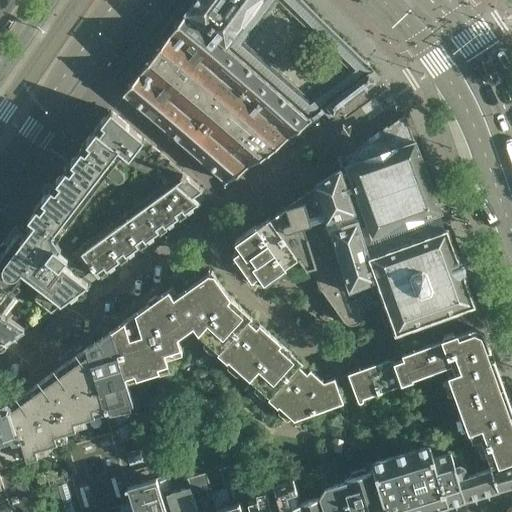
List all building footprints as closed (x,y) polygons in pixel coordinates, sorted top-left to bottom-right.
[(329,119),(381,79),(373,70),(367,63),(305,3),(302,0),(196,0),(186,13),(123,95),(225,182),(310,120),(323,111),(329,119)] [(185,211),(188,208),(199,201),(193,196),(201,190),(201,191),(203,189),(111,111),(60,177),(61,187),(65,190),(31,234),(22,227),(20,230),(16,227),(0,247),(0,258),(1,259),(0,259),(0,285),(10,292),(23,275),(42,287),(35,297),(51,309),(87,283),(88,284),(89,283),(89,282),(91,280),(104,271),(108,274),(117,263),(116,262),(158,231),(185,211)] [(414,141),(405,115),(387,128),(395,149),(415,141),(414,140),(414,141)] [(448,232),(447,228),(446,228),(440,211),(440,210),(441,210),(442,209),(442,208),(442,207),(441,207),(440,207),(438,207),(433,193),(436,191),(435,188),(432,190),(422,162),(425,161),(424,158),(421,159),(416,144),(419,143),(417,140),(415,141),(395,149),(387,128),(386,126),(384,128),(384,129),(380,132),(379,131),(377,133),(378,133),(371,138),(371,137),(368,139),(369,140),(365,143),(364,142),(362,144),(363,145),(345,158),(348,165),(340,169),(316,185),(270,217),(298,257),(306,269),(307,269),(313,290),(320,288),(342,321),(344,322),(345,323),(346,324),(348,324),(350,325),(352,325),(354,325),(355,324),(357,324),(359,322),(360,321),(361,320),(362,318),(362,316),(363,315),(363,314),(363,312),(362,311),(385,301),(396,332),(401,331),(401,330),(414,326),(430,320),(431,322),(440,318),(440,316),(457,310),(470,305),(470,306),(474,304),(473,299),(472,300),(464,276),(465,276),(464,274),(464,273),(466,273),(464,270),(463,270),(460,261),(461,260),(460,257),(459,258),(458,257),(457,255),(456,256),(448,232)] [(55,191),(55,190),(55,189),(54,188),(53,187),(53,186),(51,184),(50,184),(48,184),(47,184),(46,184),(44,185),(43,185),(42,186),(42,187),(41,189),(41,190),(41,191),(41,193),(41,194),(42,195),(43,196),(45,197),(46,198),(47,198),(48,198),(50,198),(51,197),(52,196),(53,196),(54,194),(55,193),(55,191)] [(298,257),(270,217),(235,242),(236,244),(234,251),(233,252),(240,262),(242,260),(249,270),(247,271),(253,281),(255,280),(262,281),(263,282),(298,257)] [(198,333),(231,297),(212,271),(181,292),(182,292),(178,294),(173,286),(149,303),(165,353),(181,348),(178,337),(193,326),(198,333)] [(22,302),(10,292),(0,285),(0,312),(9,319),(22,302)] [(281,343),(231,297),(198,333),(219,352),(217,353),(227,362),(228,361),(249,379),(281,343)] [(168,363),(165,353),(149,303),(111,330),(127,384),(128,384),(138,381),(137,378),(160,371),(158,367),(168,363)] [(24,329),(9,319),(0,312),(0,338),(6,343),(24,329)] [(503,385),(494,359),(489,360),(486,352),(491,350),(484,332),(474,328),(455,334),(454,331),(443,335),(444,338),(451,364),(455,373),(449,375),(458,402),(503,385)] [(127,384),(111,330),(86,348),(86,349),(105,412),(133,403),(128,384),(127,384)] [(413,378),(444,367),(451,364),(444,338),(402,353),(403,356),(394,359),(388,358),(348,373),(357,400),(413,380),(413,378)] [(343,402),(335,380),(334,378),(324,381),(281,343),(249,379),(269,398),(268,399),(278,408),(279,407),(294,420),(343,402)] [(105,412),(86,349),(86,348),(10,402),(9,403),(26,458),(45,453),(43,444),(62,438),(60,432),(73,427),(71,422),(105,412)] [(511,462),(511,423),(509,416),(511,415),(511,409),(503,385),(458,402),(473,442),(478,440),(489,469),(492,468),(511,462)] [(26,458),(9,403),(0,407),(0,467),(27,460),(26,458)] [(166,511),(161,495),(155,473),(133,403),(105,412),(113,435),(133,503),(136,511),(166,511)] [(105,511),(133,503),(113,435),(67,448),(75,473),(71,475),(81,511),(105,511)] [(323,511),(421,511),(498,488),(492,468),(489,469),(467,476),(464,465),(456,468),(451,449),(432,454),(428,441),(370,458),(373,468),(343,477),(344,479),(325,485),(318,492),(320,497),(323,511)] [(242,511),(239,499),(240,499),(235,480),(251,475),(246,461),(220,469),(230,502),(216,506),(217,511),(242,511)] [(511,484),(511,462),(492,468),(498,488),(511,484)] [(34,511),(22,470),(1,477),(0,474),(0,491),(5,490),(10,509),(11,511),(34,511)] [(189,511),(198,509),(192,491),(189,479),(177,483),(179,490),(169,493),(168,489),(170,485),(165,470),(155,473),(161,495),(166,494),(171,511),(189,511)] [(216,506),(205,472),(188,477),(189,479),(192,491),(205,488),(211,508),(216,506)] [(81,511),(71,475),(49,481),(58,511),(81,511)] [(262,511),(256,489),(252,475),(251,475),(235,480),(240,499),(239,499),(242,511),(262,511)] [(303,511),(301,503),(289,507),(285,495),(297,491),(293,479),(275,484),(283,511),(303,511)] [(283,511),(275,484),(256,489),(262,511),(283,511)] [(323,511),(320,497),(301,503),(303,511),(323,511)] [(136,511),(133,503),(105,511),(136,511)]
